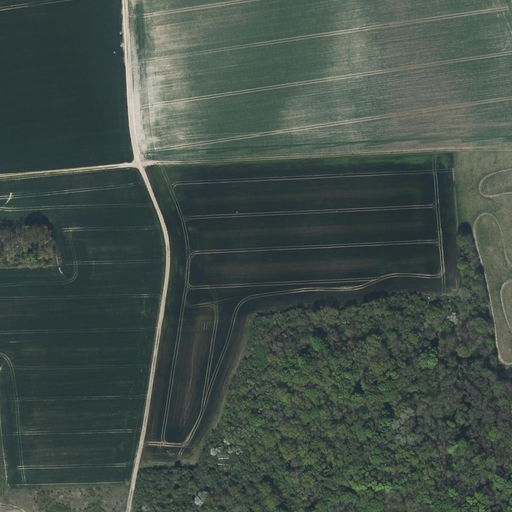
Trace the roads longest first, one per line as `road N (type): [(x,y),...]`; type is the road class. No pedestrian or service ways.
road 1 (track): [(511,148),(135,165)]
road 2 (track): [(131,511),(168,272),(162,222),(135,165)]
road 3 (track): [(135,165),(124,0)]
road 4 (track): [(135,165),(0,177)]
